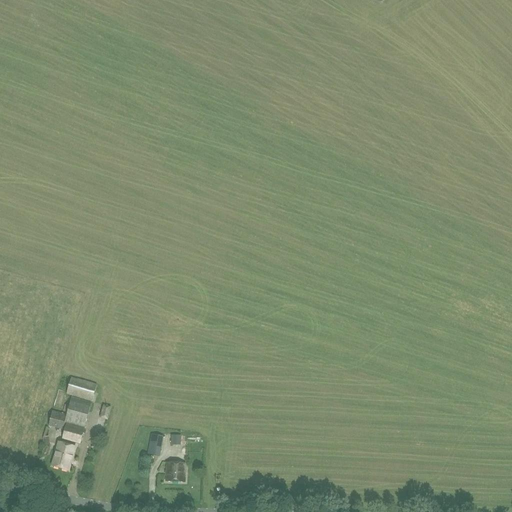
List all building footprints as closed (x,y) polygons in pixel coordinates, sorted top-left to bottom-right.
[(96,385),(71,378),(66,394),(91,401),(96,385)] [(103,398),(112,400),(116,386),(107,384),(103,398)] [(90,406),(71,401),(67,415),(52,411),(48,426),(63,429),(64,424),(66,424),(63,438),(80,443),(90,406)] [(102,404),(99,418),(108,420),(112,407),(102,404)] [(151,435),(148,454),(159,456),(163,437),(151,435)] [(174,435),(173,445),(183,445),(184,435),(174,435)] [(59,442),(52,466),(68,471),(75,447),(59,442)] [(166,463),(166,482),(185,483),(185,464),(166,463)]
